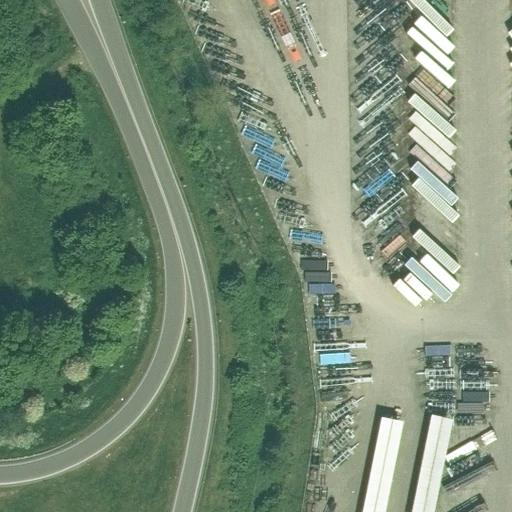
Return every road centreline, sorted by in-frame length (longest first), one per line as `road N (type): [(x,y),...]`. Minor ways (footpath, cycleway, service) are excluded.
road 1 (motorway): [(181,243),(174,328),(143,399),(78,453),(0,473)]
road 2 (motorway): [(183,511),(209,365),(203,307),(181,243)]
road 3 (motorway): [(181,243),(106,47)]
